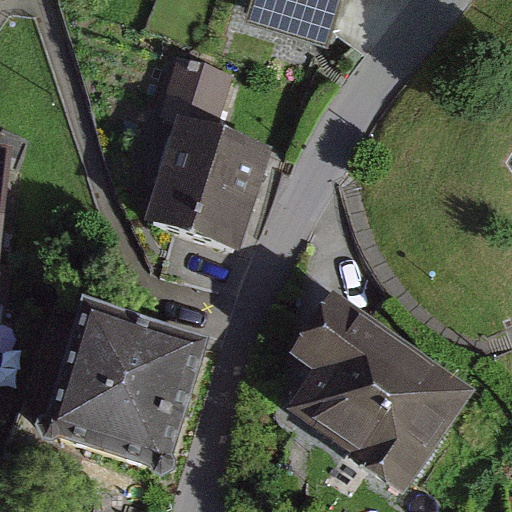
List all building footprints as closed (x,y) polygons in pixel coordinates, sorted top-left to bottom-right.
[(338,0),(247,0),(245,11),(329,35),(338,0)] [(232,95),(181,81),(167,130),(184,134),(155,235),(238,258),(265,165),(216,151),(232,95)] [(0,247),(10,162),(0,161),(0,247)] [(202,343),(89,307),(50,426),(163,463),(202,343)] [(465,402),(325,312),(279,384),(314,406),(290,443),(394,511),(465,402)]
